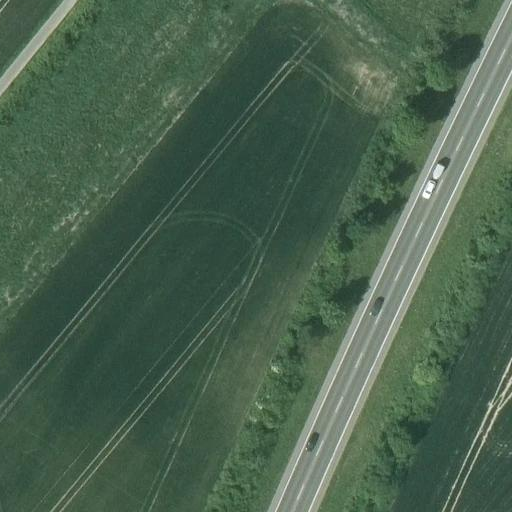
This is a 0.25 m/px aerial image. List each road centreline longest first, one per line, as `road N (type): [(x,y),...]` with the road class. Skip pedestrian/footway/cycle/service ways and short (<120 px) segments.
road 1 (primary): [(298,511),(511,43)]
road 2 (track): [(0,100),(81,0)]
